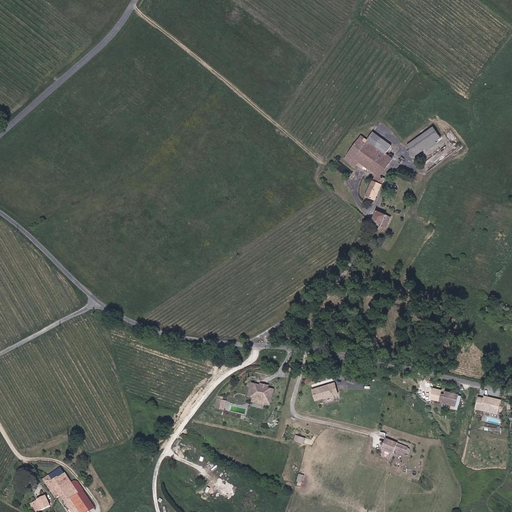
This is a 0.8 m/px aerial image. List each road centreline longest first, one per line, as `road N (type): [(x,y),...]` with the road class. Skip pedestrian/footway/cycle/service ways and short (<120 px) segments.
road 1 (unclassified): [(511,392),(364,357),(194,339),(129,320),(97,301)]
road 2 (tertiary): [(135,0),(109,37),(0,135)]
road 3 (unclassified): [(97,301),(0,210)]
